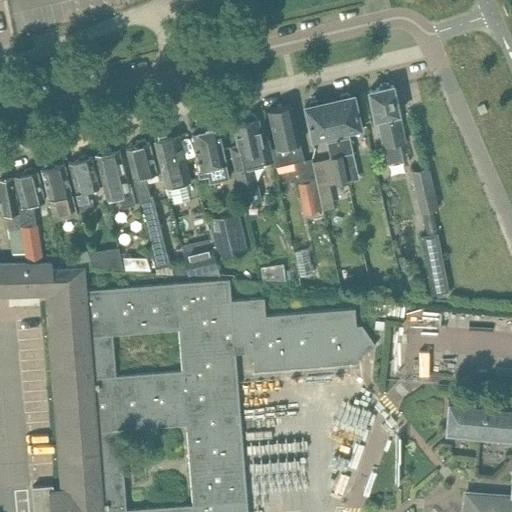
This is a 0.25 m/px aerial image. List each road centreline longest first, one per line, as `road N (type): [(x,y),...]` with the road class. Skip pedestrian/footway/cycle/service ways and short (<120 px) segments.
road 1 (residential): [(0,111),(383,21),(408,17),(424,42)]
road 2 (residential): [(0,155),(385,62),(424,42)]
road 3 (residential): [(511,231),(424,42)]
road 4 (unknown): [(324,511),(315,487),(336,395)]
